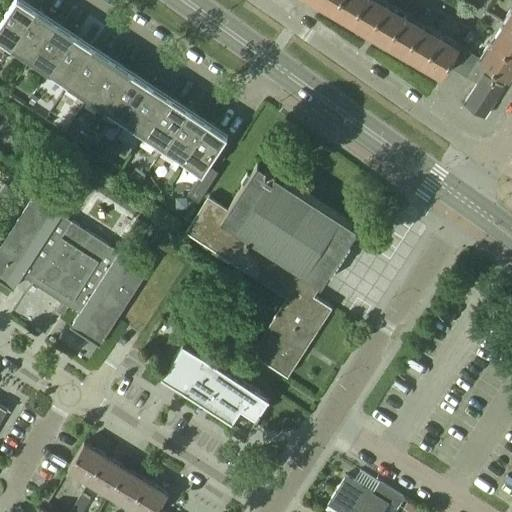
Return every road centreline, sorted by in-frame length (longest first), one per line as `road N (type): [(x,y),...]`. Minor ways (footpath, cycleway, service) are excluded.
road 1 (residential): [(267,511),(467,206)]
road 2 (residential): [(490,164),(256,0)]
road 3 (residential): [(88,0),(245,112),(275,69)]
road 4 (tertiary): [(467,206),(275,69)]
road 5 (residential): [(259,511),(67,389)]
road 6 (residential): [(0,509),(67,389)]
